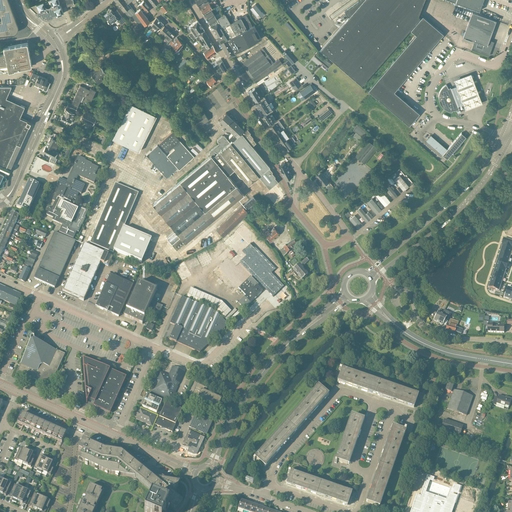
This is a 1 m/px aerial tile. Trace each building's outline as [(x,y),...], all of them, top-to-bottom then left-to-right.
[(8,0),(0,0),(0,35),(9,34),(13,34),(14,34),(15,33),(16,32),(17,31),(17,30),(18,29),(18,28),(18,27),(18,26),(8,0)] [(63,13),(58,0),(45,0),(29,7),(30,7),(38,15),(40,15),(40,16),(42,18),(44,19),(46,20),(48,20),(50,19),(52,18),(53,17),(55,15),(56,16),(63,13)] [(134,12),(124,0),(114,0),(123,12),(125,11),(129,16),(134,12)] [(361,85),(420,18),(418,16),(424,0),(359,0),(344,11),(349,17),(332,36),(321,49),(361,85)] [(449,0),(479,11),(482,0),(449,0)] [(150,8),(143,1),(138,6),(140,9),(142,7),(145,9),(146,9),(147,11),(150,8)] [(212,9),(210,5),(213,3),(211,1),(208,3),(205,5),(206,6),(200,10),(203,15),(212,9)] [(166,3),(160,8),(164,13),(170,8),(166,3)] [(125,21),(118,13),(115,15),(111,9),(109,9),(108,10),(107,12),(104,14),(110,22),(112,21),(113,22),(116,19),(120,24),(125,21)] [(142,12),(140,9),(135,13),(144,26),(150,22),(144,15),(142,12)] [(214,15),(214,14),(212,11),(212,10),(212,9),(203,15),(206,19),(214,15)] [(489,40),(496,20),(472,12),(463,37),(475,41),(471,49),(488,55),(493,42),(489,40)] [(144,26),(134,13),(131,15),(138,24),(137,25),(140,29),(144,26)] [(261,38),(256,29),(254,25),(252,26),(246,14),(241,17),(233,21),(230,23),(230,21),(229,22),(225,14),(217,19),(214,15),(215,15),(215,14),(214,14),(214,15),(206,19),(209,24),(220,43),(228,58),(235,53),(235,52),(261,38)] [(394,92),(420,62),(443,34),(422,16),(410,30),(416,35),(368,91),(409,126),(419,113),(394,92)] [(157,30),(163,23),(160,20),(159,21),(158,20),(159,20),(156,18),(151,24),(150,24),(148,26),(151,29),(152,27),(153,28),(154,27),(157,30)] [(204,30),(201,26),(202,26),(201,26),(200,25),(201,25),(200,24),(197,21),(189,27),(188,28),(188,29),(189,31),(190,32),(191,31),(195,36),(204,30)] [(140,31),(136,25),(130,30),(134,35),(140,31)] [(168,42),(174,36),(174,35),(164,26),(158,33),(167,41),(165,43),(162,46),(163,48),(168,42)] [(212,44),(204,30),(195,36),(203,49),(212,44)] [(180,47),(183,43),(177,38),(174,42),(171,40),(169,43),(174,47),(172,49),(176,52),(178,50),(179,50),(181,48),(180,47)] [(217,52),(215,50),(212,44),(203,49),(204,50),(203,50),(208,58),(217,52)] [(255,83),(282,63),(279,59),(273,63),(262,48),(243,62),(248,70),(246,72),(252,79),(255,83)] [(2,71),(8,71),(5,53),(0,53),(0,68),(2,69),(2,71)] [(227,69),(222,61),(221,59),(216,61),(217,64),(213,66),(220,73),(227,69)] [(212,75),(215,73),(210,68),(207,64),(204,66),(207,70),(199,77),(203,82),(204,82),(206,80),(212,75)] [(95,69),(90,73),(93,77),(93,78),(94,80),(95,80),(97,83),(108,76),(100,66),(98,67),(95,69)] [(46,82),(47,79),(32,73),(29,80),(35,82),(34,85),(45,90),(48,82),(46,82)] [(213,83),(216,80),(216,79),(215,78),(214,78),(212,75),(206,80),(209,84),(208,85),(208,86),(210,85),(211,87),(215,84),(213,83)] [(451,89),(458,107),(464,105),(466,110),(482,104),(471,75),(454,81),(456,87),(451,89)] [(292,86),(298,81),(296,78),(289,83),(292,86)] [(294,89),(301,84),(298,81),(292,86),(294,89)] [(451,89),(450,88),(448,89),(446,84),(445,85),(443,86),(442,87),(442,88),(441,89),(440,90),(440,91),(439,92),(439,93),(439,94),(438,95),(438,96),(438,97),(438,99),(439,100),(439,101),(439,102),(440,104),(440,105),(441,106),(442,107),(443,108),(444,109),(445,110),(446,110),(448,111),(449,111),(450,112),(452,112),(452,110),(453,110),(455,110),(456,110),(457,110),(459,109),(458,107),(451,89)] [(91,100),(96,90),(91,88),(90,90),(80,85),(71,104),(78,107),(83,96),(91,100)] [(254,88),(248,91),(251,96),(255,102),(261,98),(260,97),(264,95),(258,85),(254,88)] [(310,85),(300,92),(305,99),(315,92),(310,85)] [(30,122),(20,118),(22,112),(24,106),(6,98),(11,86),(0,86),(0,185),(1,186),(4,186),(4,184),(5,181),(6,181),(6,180),(8,181),(9,174),(10,174),(11,173),(12,171),(12,170),(11,169),(10,168),(20,145),(30,122)] [(258,109),(271,101),(267,96),(265,98),(264,96),(256,101),(257,103),(255,104),(258,109)] [(271,108),(274,106),(271,101),(258,109),(262,114),(264,113),(265,115),(272,110),(271,108)] [(139,152),(156,116),(129,102),(112,138),(139,152)] [(72,118),(74,113),(65,109),(63,114),(62,114),(61,115),(60,116),(61,118),(70,122),(72,123),(74,119),(72,118)] [(93,126),(97,117),(85,111),(80,120),(93,126)] [(274,121),(268,112),(263,116),(269,125),(274,121)] [(208,120),(204,113),(193,119),(198,127),(208,120)] [(243,129),(231,118),(225,113),(219,119),(220,120),(220,121),(221,123),(223,122),(233,132),(229,137),(232,140),(237,135),(237,136),(243,129)] [(306,124),(312,119),(310,116),(303,121),(306,124)] [(278,130),(281,128),(279,126),(277,128),(275,126),(278,124),(277,122),(270,127),(276,135),(280,132),(278,130)] [(357,126),(354,130),(363,137),(366,133),(357,126)] [(243,194),(227,175),(234,170),(241,177),(241,176),(248,185),(258,176),(269,189),(278,182),(274,177),(275,177),(271,173),(272,172),(269,168),(270,167),(252,146),(256,143),(252,139),(253,138),(249,134),(250,133),(246,129),(230,143),(224,136),(222,136),(217,140),(217,142),(219,144),(210,151),(209,153),(207,155),(209,157),(153,204),(181,237),(172,244),(177,250),(243,194)] [(285,138),(281,134),(284,132),(282,130),(280,132),(276,135),(281,143),(288,138),(287,137),(285,138)] [(172,132),(159,144),(167,153),(171,149),(170,148),(172,146),(174,149),(167,156),(178,168),(179,170),(194,157),(180,141),(172,132)] [(462,132),(461,132),(441,155),(442,156),(448,149),(451,151),(450,152),(450,153),(451,154),(451,155),(452,155),(453,155),(453,154),(460,146),(461,145),(460,144),(459,143),(464,137),(461,134),(462,132)] [(57,147),(59,142),(62,144),(64,139),(55,134),(53,139),(51,138),(46,146),(55,151),(55,150),(56,149),(57,148),(57,147)] [(288,138),(281,143),(287,151),(292,147),(294,146),(295,145),(289,137),(288,138)] [(365,164),(376,150),(378,152),(380,150),(377,149),(378,148),(376,146),(375,147),(368,141),(355,156),(365,164)] [(167,156),(157,145),(146,155),(167,178),(178,168),(167,156)] [(55,158),(58,152),(55,151),(46,146),(43,152),(51,156),(49,160),(55,163),(57,159),(55,158)] [(56,186),(59,187),(56,194),(58,195),(52,209),(50,208),(46,215),(53,218),(52,221),(59,224),(61,221),(65,223),(64,226),(78,232),(82,225),(82,226),(86,218),(85,218),(88,211),(76,206),(77,203),(72,201),(73,199),(76,200),(79,193),(81,194),(85,186),(76,182),(78,176),(94,183),(97,176),(95,175),(98,168),(91,165),(92,164),(85,161),(85,160),(78,157),(72,169),(73,170),(68,182),(60,178),(56,186)] [(288,169),(285,162),(278,166),(282,173),(288,169)] [(292,176),(288,169),(282,173),(286,179),(292,176)] [(320,172),(315,176),(317,178),(313,181),(317,187),(321,183),(323,185),(328,181),(320,172)] [(409,186),(401,177),(398,179),(397,178),(394,180),(404,191),(409,186)] [(28,213),(37,193),(40,186),(28,181),(20,198),(21,198),(21,199),(20,200),(19,200),(18,201),(17,202),(17,203),(16,204),(15,205),(15,206),(15,207),(14,208),(15,208),(16,208),(28,213)] [(115,184),(90,244),(113,254),(114,251),(142,263),(152,240),(124,228),(134,204),(137,206),(141,197),(138,195),(138,194),(115,184)] [(394,199),(398,196),(393,190),(394,189),(392,186),(391,187),(389,185),(385,187),(394,199)] [(385,206),(390,202),(382,192),(380,195),(378,193),(375,195),(384,206),(385,206)] [(376,214),(381,210),(373,200),(368,204),(376,214)] [(356,210),(363,204),(361,201),(357,204),(354,207),(356,210)] [(224,236),(244,216),(248,212),(241,205),(217,229),(224,236)] [(366,222),(373,217),(368,212),(366,213),(361,207),(357,211),(366,222)] [(22,217),(12,212),(10,217),(17,220),(18,218),(21,219),(22,217)] [(363,225),(355,215),(349,219),(357,230),(363,225)] [(19,222),(17,221),(17,220),(10,217),(7,222),(15,225),(16,223),(18,224),(19,222)] [(7,222),(5,227),(13,230),(15,231),(16,232),(17,232),(19,227),(17,226),(15,225),(7,222)] [(5,227),(3,231),(10,235),(14,237),(16,232),(15,231),(13,230),(5,227)] [(275,237),(279,233),(274,227),(270,231),(269,229),(261,236),(269,244),(276,238),(275,237)] [(45,238),(47,233),(38,229),(36,234),(45,238)] [(3,231),(1,236),(8,240),(9,237),(12,238),(13,239),(14,237),(10,235),(3,231)] [(171,244),(180,237),(175,231),(166,238),(171,244)] [(55,289),(76,241),(55,232),(34,279),(55,289)] [(10,241),(8,240),(1,236),(0,237),(0,241),(6,245),(7,242),(9,243),(10,241)] [(511,241),(504,239),(502,246),(511,249),(511,241)] [(8,246),(6,245),(0,241),(0,247),(3,249),(5,247),(7,248),(8,246)] [(290,250),(291,249),(292,250),(293,249),(292,249),(296,246),(293,242),(280,251),(284,256),(289,253),(292,258),(295,256),(291,251),(290,250)] [(276,269),(250,243),(242,252),(246,256),(240,262),(273,297),(279,291),(284,287),(271,274),(276,269)] [(84,301),(101,263),(108,267),(112,257),(84,245),(63,292),(84,301)] [(502,246),(500,253),(510,256),(511,250),(511,249),(502,246)] [(500,253),(498,259),(508,263),(509,263),(508,263),(510,256),(500,253)] [(498,259),(496,266),(506,270),(508,263),(498,259)] [(496,266),(494,272),(504,276),(506,270),(496,266)] [(308,274),(301,267),(293,274),(296,277),(298,275),(302,280),(308,274)] [(25,282),(30,270),(24,268),(19,280),(25,282)] [(494,272),(491,279),(502,283),(504,276),(494,272)] [(119,317),(134,282),(130,280),(129,283),(110,275),(96,307),(119,317)] [(257,284),(251,277),(248,279),(239,289),(246,296),(238,303),(244,309),(263,291),(257,285),(257,284)] [(491,279),(489,287),(499,291),(502,283),(491,279)] [(145,316),(156,290),(139,282),(126,310),(124,316),(142,325),(146,316),(145,316)] [(8,302),(13,291),(5,288),(0,298),(0,299),(3,300),(5,301),(7,302),(8,302)] [(16,306),(21,295),(13,291),(8,302),(16,306)] [(430,302),(421,295),(418,298),(428,305),(430,302)] [(224,328),(227,325),(228,326),(228,325),(215,312),(182,297),(170,324),(175,326),(169,340),(176,343),(177,341),(192,348),(192,350),(199,353),(217,336),(216,335),(224,328)] [(438,312),(433,321),(442,326),(445,320),(447,321),(448,318),(450,314),(444,311),(443,312),(439,309),(438,312)] [(447,326),(446,330),(451,332),(454,333),(457,326),(458,322),(451,319),(449,323),(447,326)] [(484,323),(483,327),(485,327),(485,330),(488,330),(488,332),(504,333),(504,325),(498,325),(498,326),(493,326),(493,324),(488,324),(488,323),(484,323)] [(57,371),(65,354),(31,339),(17,372),(33,380),(34,378),(41,381),(44,380),(45,382),(46,382),(45,381),(49,380),(50,380),(49,378),(52,377),(55,370),(57,371)] [(110,414),(126,377),(83,358),(86,404),(110,414)] [(172,400),(184,373),(173,368),(169,377),(160,373),(157,380),(154,379),(152,383),(155,384),(152,392),(172,400)] [(379,384),(372,381),(344,372),(345,370),(342,369),(337,381),(376,395),(379,384)] [(222,399),(206,392),(208,388),(197,384),(192,396),(190,396),(187,402),(205,410),(207,406),(216,411),(222,399)] [(415,396),(412,395),(379,384),(376,395),(414,408),(418,396),(415,395),(415,396)] [(466,416),(473,397),(454,390),(454,391),(452,390),(453,386),(448,384),(445,391),(453,393),(447,409),(466,416)] [(301,424),(317,406),(328,394),(318,386),(316,388),(317,389),(287,423),(296,431),(301,424)] [(156,413),(162,401),(147,395),(142,406),(156,413)] [(509,407),(511,399),(508,397),(507,398),(499,395),(498,398),(495,397),(492,404),(496,406),(497,404),(505,406),(505,405),(509,407)] [(189,404),(181,400),(179,406),(187,410),(189,404)] [(175,424),(182,409),(166,402),(159,417),(155,425),(172,433),(176,424),(175,424)] [(151,425),(155,417),(140,410),(139,413),(137,416),(138,417),(137,419),(151,425)] [(206,434),(212,420),(197,413),(190,427),(206,434)] [(23,426),(27,416),(22,414),(19,419),(17,423),(23,426)] [(347,465),(363,419),(352,415),(337,458),(336,458),(334,463),(336,464),(337,462),(347,465)] [(28,428),(33,418),(27,416),(23,426),(28,428)] [(34,431),(38,421),(33,418),(28,428),(34,431)] [(39,433),(44,423),(38,421),(34,431),(39,433)] [(45,436),(49,426),(44,423),(39,433),(45,436)] [(264,467),(285,443),(290,437),(296,431),(287,423),(257,457),(256,456),(254,458),(264,467)] [(51,438),(55,428),(49,426),(45,436),(51,438)] [(391,469),(399,446),(403,434),(405,434),(406,431),(406,429),(404,428),(403,430),(393,427),(380,465),(391,469)] [(56,441),(61,431),(55,428),(51,438),(56,441)] [(62,443),(66,433),(61,431),(56,441),(62,443)] [(188,431),(188,432),(183,444),(187,446),(187,447),(192,450),(193,448),(197,450),(202,437),(188,431)] [(166,511),(169,506),(176,511),(183,503),(174,496),(180,483),(168,481),(152,478),(121,453),(104,450),(83,441),(79,451),(82,452),(78,460),(109,474),(135,478),(138,481),(130,498),(127,507),(126,506),(123,511),(166,511)] [(22,464),(28,451),(27,452),(23,450),(23,449),(22,450),(20,449),(20,448),(14,460),(15,460),(17,461),(18,461),(22,463),(22,464)] [(31,467),(36,455),(35,455),(33,454),(32,454),(28,452),(28,451),(22,464),(23,464),(23,463),(27,465),(27,466),(28,466),(28,465),(30,466),(30,467),(31,467)] [(42,472),(47,460),(47,461),(42,459),(43,458),(42,458),(39,457),(40,457),(39,457),(34,469),(35,468),(37,469),(37,470),(37,472),(41,474),(42,472)] [(50,476),(56,464),(55,464),(52,463),(53,463),(52,462),(52,463),(47,461),(48,460),(47,460),(42,472),(43,472),(47,474),(47,475),(47,474),(50,475),(50,476)] [(379,504),(386,484),(391,469),(380,465),(367,503),(379,508),(381,504),(379,504)] [(321,484),(313,482),(293,475),(294,473),(290,472),(286,484),(317,495),(321,484)] [(434,478),(427,475),(420,496),(416,494),(410,511),(451,511),(455,504),(456,504),(462,487),(454,484),(452,488),(433,482),(434,478)] [(6,496),(11,484),(10,484),(8,483),(8,482),(8,481),(4,479),(3,480),(0,486),(0,492),(2,494),(2,495),(3,495),(3,494),(5,495),(5,496),(6,496)] [(93,511),(104,491),(90,484),(83,500),(82,499),(79,507),(80,507),(77,511),(93,511)] [(348,505),(352,493),(349,492),(348,494),(321,484),(317,495),(348,505)] [(17,501),(22,489),(23,487),(19,485),(18,487),(17,487),(14,486),(15,486),(14,485),(9,497),(9,498),(10,497),(12,498),(12,499),(12,501),(16,503),(17,501)] [(25,505),(31,493),(30,493),(27,492),(28,491),(27,491),(27,492),(22,490),(23,489),(22,489),(17,501),(18,501),(22,503),(22,504),(23,503),(25,504),(25,505)] [(37,510),(42,498),(37,496),(34,495),(34,494),(28,506),(29,506),(32,507),(31,508),(32,508),(32,507),(37,509),(36,510),(37,510)] [(45,511),(50,502),(50,501),(50,502),(47,501),(47,500),(47,501),(42,499),(42,498),(37,510),(42,511),(41,511),(42,511),(45,511)] [(244,511),(247,502),(241,500),(238,509),(244,511)] [(246,511),(249,511),(252,504),(247,502),(244,511),(246,511)]
